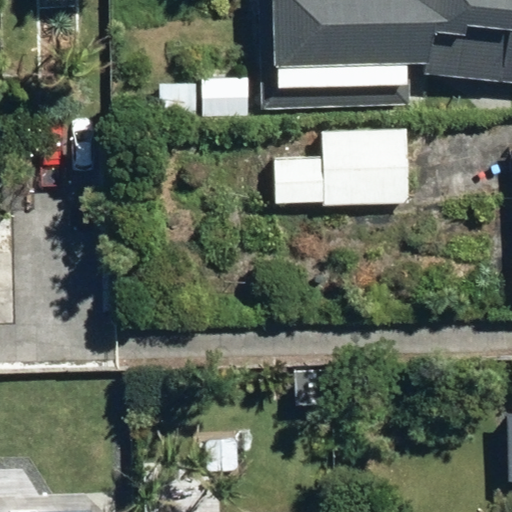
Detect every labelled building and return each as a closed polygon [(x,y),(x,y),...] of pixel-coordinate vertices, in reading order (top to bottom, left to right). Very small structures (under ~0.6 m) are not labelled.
[(511,0),(267,0),(270,104),(421,101),(420,70),(438,67),(511,76),(511,0)] [(254,73),(162,73),(163,120),(254,120),(254,73)] [(325,151),(282,150),(281,197),(418,200),(420,119),(326,117),(325,151)] [(212,511),(197,511),(332,511),(333,508),(308,509),(308,500),(212,503),(212,511)] [(100,511),(101,503),(0,506),(0,511),(100,511)]
